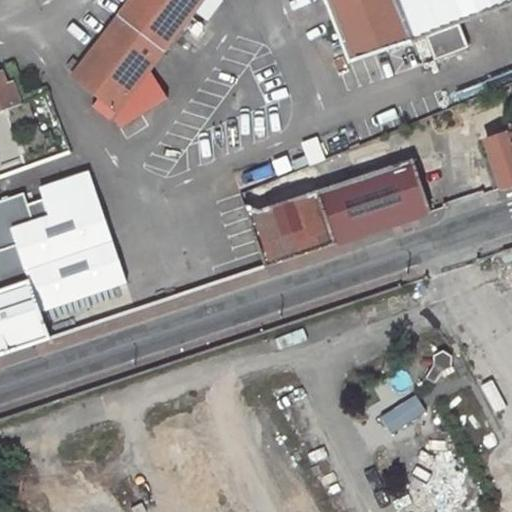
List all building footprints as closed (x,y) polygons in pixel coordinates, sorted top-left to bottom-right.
[(128,0),(77,66),(104,88),(97,97),(115,111),(122,101),(202,0),(128,0)] [(511,0),(324,0),(346,60),(392,48),(424,36),(434,60),(468,46),(459,22),(511,1),(511,0)] [(0,110),(18,104),(11,86),(5,71),(0,72),(0,110)] [(23,102),(17,84),(11,86),(18,104),(23,102)] [(483,142),(499,190),(511,185),(511,123),(503,126),(506,135),(483,142)] [(429,213),(413,163),(247,218),(263,268),(429,213)] [(88,173),(0,202),(0,356),(47,340),(39,316),(127,285),(88,173)]
